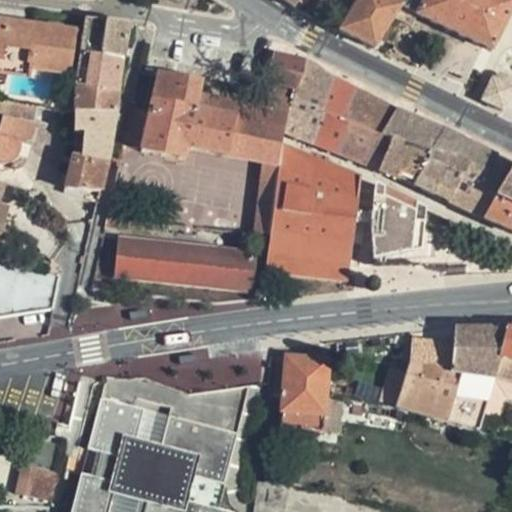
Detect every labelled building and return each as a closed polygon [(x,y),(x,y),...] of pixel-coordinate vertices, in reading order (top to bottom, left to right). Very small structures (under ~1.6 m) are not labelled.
[(283,0),(295,8),(300,0),(283,0)] [(350,39),(375,51),(396,20),(403,10),(416,16),(418,17),(419,14),(425,0),(361,0),(340,34),(350,39)] [(511,0),(425,0),(419,14),(418,17),(493,53),(511,13),(511,0)] [(396,20),(413,29),(418,17),(416,16),(403,10),(396,20)] [(76,33),(0,20),(0,62),(30,67),(30,71),(64,76),(66,69),(70,69),(76,33)] [(124,57),(130,26),(88,20),(82,55),(124,61),(124,57)] [(77,87),(119,95),(124,61),(82,55),(77,87)] [(274,55),(266,83),(296,92),(298,92),(307,62),(274,55)] [(298,92),(296,92),(291,108),(286,133),(286,135),(314,146),(327,113),(322,111),(335,78),(307,62),(298,92)] [(151,107),(132,103),(126,129),(123,146),(142,150),(142,152),(187,161),(189,150),(263,166),(255,236),(270,238),(280,169),(284,147),(286,135),(286,133),(291,108),(296,92),(266,83),(259,109),(201,97),(183,93),(186,80),(159,75),(154,101),(152,100),(151,107)] [(496,109),(504,113),(511,95),(511,80),(510,79),(506,76),(501,75),(497,76),(495,78),(492,81),(481,103),(496,109)] [(342,82),(335,78),(322,111),(327,113),(314,146),(366,167),(382,137),(383,135),(364,127),(374,99),(342,82)] [(183,93),(201,97),(204,84),(186,80),(183,93)] [(117,110),(119,95),(77,87),(76,95),(76,112),(116,115),(117,110)] [(396,110),(374,99),(364,127),(383,135),(396,110)] [(36,107),(15,103),(13,115),(10,114),(9,120),(33,125),(36,107)] [(397,111),(396,110),(383,135),(382,137),(388,138),(393,141),(393,142),(394,140),(407,115),(401,113),(397,111)] [(82,157),(110,159),(116,115),(76,112),(76,114),(75,133),(84,134),(82,157)] [(438,128),(407,115),(394,140),(432,154),(445,131),(438,128)] [(3,119),(0,119),(0,166),(7,166),(11,165),(18,158),(21,153),(23,145),(32,142),(35,126),(33,125),(9,120),(3,119)] [(462,139),(445,131),(432,154),(415,186),(416,187),(429,193),(484,220),(496,200),(496,198),(481,191),(463,182),(468,171),(450,162),(462,139)] [(478,147),(462,139),(450,162),(468,171),(480,148),(478,147)] [(432,154),(394,140),(393,142),(393,141),(380,172),(400,181),(415,186),(432,154)] [(355,230),(413,246),(418,204),(407,199),(375,184),(367,181),(284,147),(280,169),(270,238),(265,275),(348,284),(355,230)] [(480,148),(468,171),(463,182),(481,191),(499,157),(480,148)] [(107,172),(110,159),(82,157),(74,156),(66,190),(102,192),(107,172)] [(511,163),(499,157),(481,191),(496,198),(511,171),(511,163)] [(511,171),(496,198),(496,200),(511,207),(511,171)] [(8,185),(0,182),(0,238),(1,236),(2,236),(10,209),(2,206),(8,185)] [(511,232),(511,207),(496,200),(484,220),(487,221),(511,232)] [(256,255),(120,240),(116,280),(252,294),(256,255)] [(0,318),(57,310),(63,278),(0,261),(0,318)] [(493,383),(511,386),(511,329),(491,330),(455,330),(453,344),(414,340),(410,367),(403,389),(397,409),(435,420),(480,434),(487,409),(493,383)] [(326,418),(327,404),(331,362),(278,357),(273,410),(282,411),(281,414),(326,418)] [(59,426),(69,429),(77,401),(64,398),(57,426),(59,426)] [(222,511),(189,503),(196,479),(225,487),(239,435),(170,417),(163,446),(138,440),(146,410),(102,399),(88,451),(97,453),(117,458),(112,483),(91,477),(82,475),(71,511),(222,511)] [(343,405),(327,404),(326,418),(281,414),(280,429),(341,434),(343,405)] [(53,449),(29,443),(22,475),(17,497),(33,500),(50,505),(56,475),(47,473),(53,449)] [(390,511),(494,511),(495,510),(446,496),(270,447),(267,477),(390,511)] [(117,458),(97,453),(91,477),(112,483),(117,458)] [(292,490),(259,481),(254,511),(301,511),(287,508),(292,490)]
